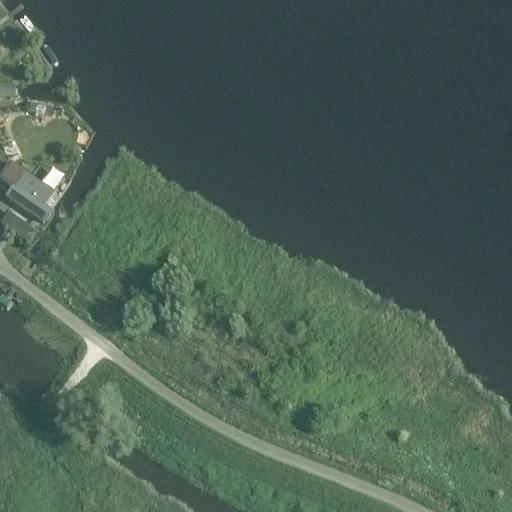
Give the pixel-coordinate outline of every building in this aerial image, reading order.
[(13,148),(6,151),(10,158),(16,155),(13,148)] [(45,208),(54,196),(24,174),(10,164),(0,178),(0,183),(11,191),(5,200),(43,227),(53,213),(45,208)] [(0,224),(0,227),(26,246),(36,233),(8,213),(0,224)] [(28,261),(21,272),(25,274),(30,278),(37,267),(34,265),(31,270),(27,268),(31,263),(28,261)] [(3,294),(0,298),(0,302),(10,310),(15,303),(8,298),(3,294)]
